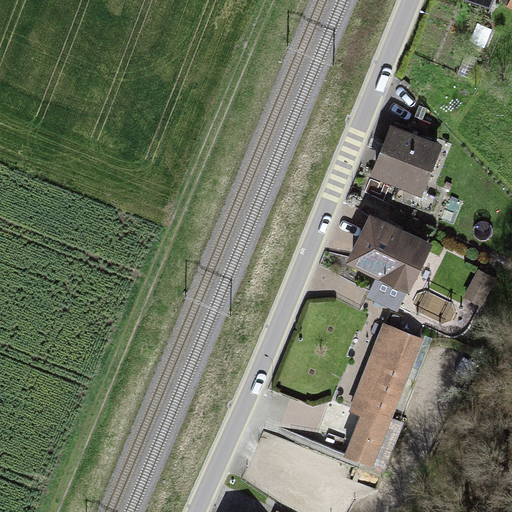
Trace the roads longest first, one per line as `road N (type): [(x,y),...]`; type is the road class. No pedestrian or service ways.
road 1 (track): [(55,511),(270,0)]
road 2 (tertiary): [(196,511),(410,0)]
